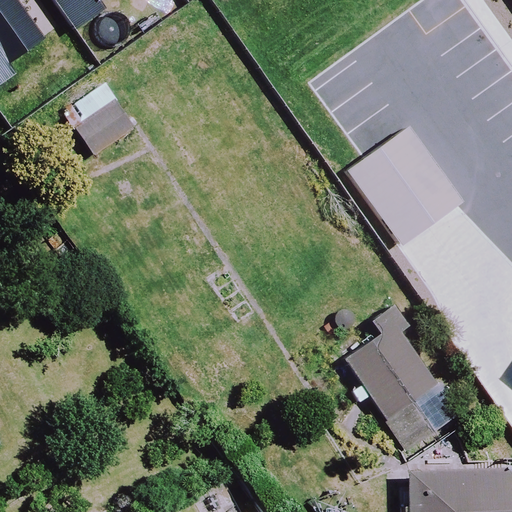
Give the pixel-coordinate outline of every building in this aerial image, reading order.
[(378,98),(346,51),(297,85),(329,132),(378,98)] [(131,129),(102,85),(60,112),(89,157),(131,129)] [(502,168),(449,97),(340,177),(393,249),(502,168)] [(227,330),(163,230),(113,261),(177,361),(227,330)] [(455,414),(390,327),(339,365),(404,452),(455,414)] [(252,380),(222,340),(184,368),(214,408),(252,380)] [(508,511),(507,473),(401,477),(402,511),(508,511)] [(231,511),(238,509),(225,483),(191,500),(197,511),(231,511)]
